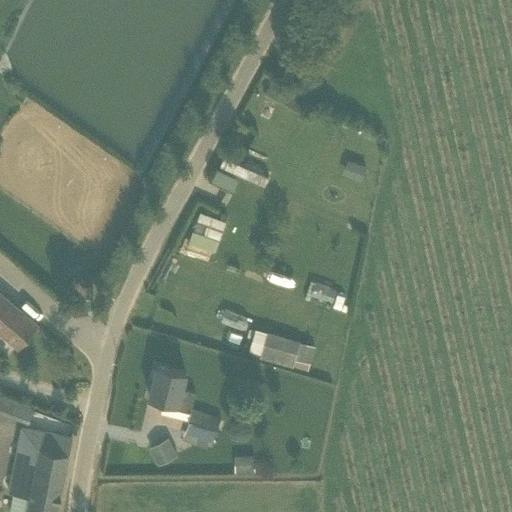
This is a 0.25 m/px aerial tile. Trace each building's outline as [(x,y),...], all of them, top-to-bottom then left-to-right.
[(367,166),(352,161),(347,176),(361,181),(367,166)] [(212,178),(233,186),(237,175),(216,167),(212,178)] [(200,211),(198,219),(222,228),(225,219),(200,211)] [(219,248),(219,231),(189,230),(189,248),(219,248)] [(84,296),(95,295),(92,281),(88,279),(84,279),(82,284),(84,296)] [(0,331),(18,347),(38,324),(0,291),(0,331)] [(301,339),(268,330),(260,357),(293,366),(293,369),(308,373),(315,350),(299,346),(301,339)] [(185,372),(156,365),(149,395),(176,402),(175,408),(190,411),(195,392),(181,388),(185,372)] [(0,406),(22,415),(27,402),(0,390),(0,406)] [(185,431),(213,441),(221,416),(193,407),(185,431)] [(21,426),(12,476),(8,491),(29,495),(25,511),(56,511),(68,453),(72,436),(21,426)] [(150,445),(159,463),(178,453),(169,435),(150,445)]
